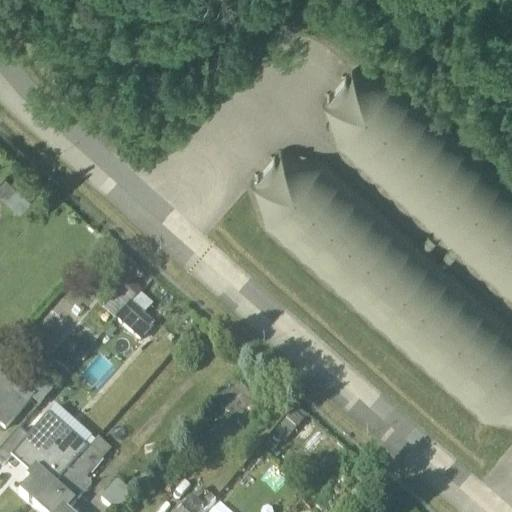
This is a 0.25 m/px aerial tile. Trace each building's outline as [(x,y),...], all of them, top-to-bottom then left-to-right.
[(319,109),(335,156),(511,312),(511,188),(394,86),(349,77),(319,109)] [(247,181),(262,228),(482,422),(511,428),(511,323),(322,158),(277,149),(247,181)] [(30,202),(6,181),(0,187),(0,194),(20,213),(30,202)] [(87,225),(75,239),(89,251),(100,236),(87,225)] [(133,270),(104,243),(93,257),(117,280),(122,275),(125,278),(133,270)] [(125,278),(122,275),(117,280),(109,289),(129,307),(142,292),(125,278)] [(153,328),(129,307),(118,319),(141,340),(153,328)] [(17,394),(0,378),(0,370),(2,369),(0,367),(0,425),(5,430),(32,400),(24,393),(21,390),(17,394)] [(41,373),(24,393),(32,400),(40,407),(57,388),(41,373)] [(256,411),(230,388),(221,400),(247,423),(256,411)] [(36,471),(55,488),(81,458),(43,424),(28,441),(16,454),(36,471)] [(16,454),(28,441),(19,433),(0,454),(0,463),(5,468),(16,454)] [(81,458),(55,488),(73,504),(90,484),(84,479),(102,458),(90,448),(81,458)] [(55,488),(36,471),(26,482),(30,484),(19,496),(36,510),(55,488)] [(117,482),(100,500),(114,511),(118,511),(132,496),(117,482)] [(66,511),(73,504),(55,488),(36,510),(37,511),(66,511)] [(203,511),(191,501),(183,510),(185,511),(203,511)]
